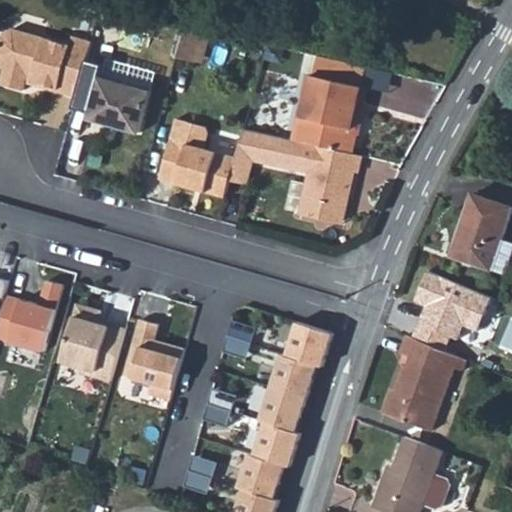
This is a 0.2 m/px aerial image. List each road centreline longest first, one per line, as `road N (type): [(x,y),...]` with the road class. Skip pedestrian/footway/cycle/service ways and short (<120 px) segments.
road 1 (residential): [(0,166),(25,190),(383,285)]
road 2 (residential): [(511,19),(425,170),(383,285)]
road 3 (residential): [(0,222),(224,282)]
road 4 (residential): [(171,489),(224,282)]
road 5 (residential): [(370,321),(304,511)]
road 6 (residential): [(224,282),(370,321)]
